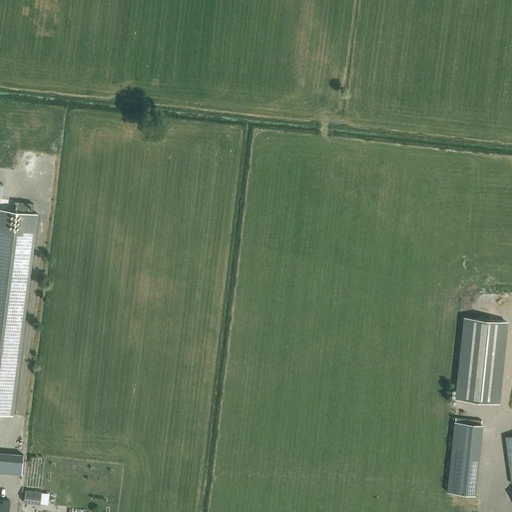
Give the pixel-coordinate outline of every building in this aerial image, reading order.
[(37,214),(0,209),(0,413),(12,415),(37,214)] [(498,402),(506,322),(465,317),(457,398),(498,402)] [(483,426),(457,423),(449,493),(475,496),(483,426)] [(23,454),(0,452),(0,472),(21,475),(23,454)] [(66,472),(67,463),(59,462),(58,471),(66,472)] [(509,511),(509,501),(501,501),(500,472),(490,473),(492,511),(504,511),(509,511)] [(40,504),(42,491),(25,490),(24,503),(40,504)] [(0,511),(8,511),(9,500),(0,499),(0,511)]
